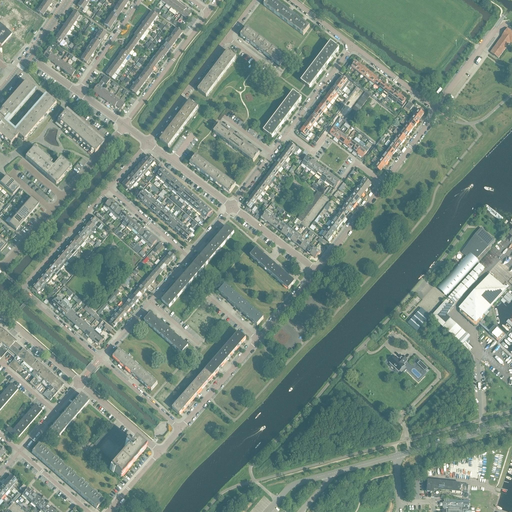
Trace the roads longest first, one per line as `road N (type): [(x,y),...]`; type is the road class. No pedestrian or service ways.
road 1 (unknown): [(511,414),(273,479),(239,491),(218,511)]
road 2 (residential): [(99,359),(20,290),(109,188)]
road 3 (unclassified): [(332,473),(511,424)]
road 4 (residential): [(208,12),(123,125)]
road 5 (residential): [(146,143),(226,38)]
road 6 (residential): [(62,197),(21,162),(10,174),(51,210)]
